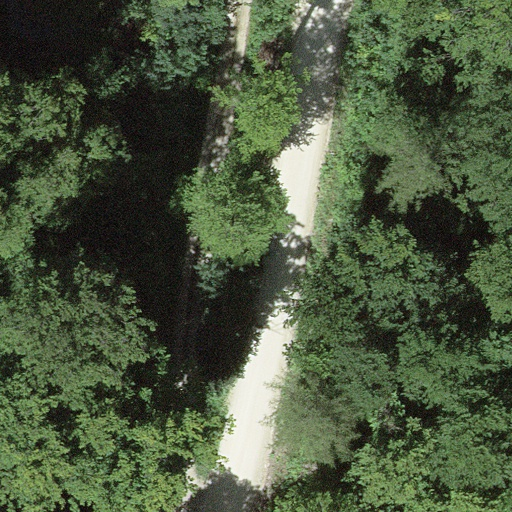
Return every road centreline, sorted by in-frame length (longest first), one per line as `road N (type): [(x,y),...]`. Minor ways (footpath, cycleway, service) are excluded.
road 1 (unclassified): [(321,0),(268,334),(224,511)]
road 2 (track): [(191,511),(182,457),(189,277),(220,0)]
